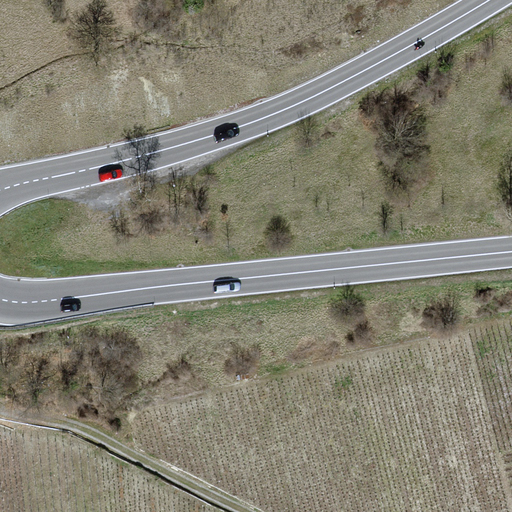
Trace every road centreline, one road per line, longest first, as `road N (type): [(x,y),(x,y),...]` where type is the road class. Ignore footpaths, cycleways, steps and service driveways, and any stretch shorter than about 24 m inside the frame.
road 1 (secondary): [(0,190),(222,135),(300,105),(490,0)]
road 2 (secondary): [(511,251),(0,304)]
road 3 (track): [(260,511),(83,429),(0,406)]
